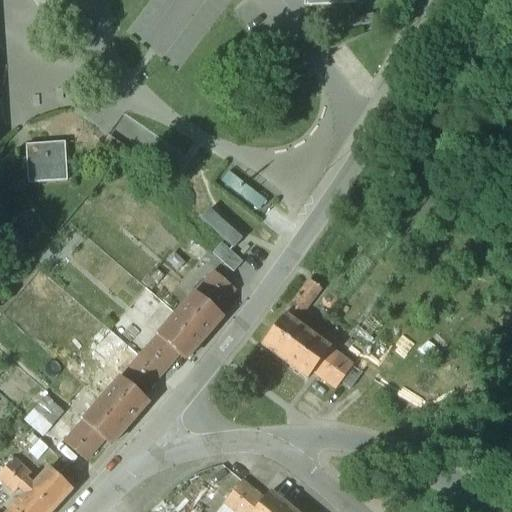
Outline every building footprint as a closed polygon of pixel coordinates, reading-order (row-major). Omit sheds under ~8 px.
[(64,143),(25,146),(28,185),(67,182),(64,143)] [(228,173),(220,183),(257,211),(264,202),(228,173)] [(242,240),(209,211),(200,221),(233,250),(242,240)] [(242,263),(221,245),(212,255),(233,274),(242,263)] [(235,290),(213,271),(194,294),(215,313),(235,290)] [(308,282),(283,317),(294,325),(320,290),(308,282)] [(215,313),(194,294),(175,315),(204,340),(222,319),(215,313)] [(204,340),(175,315),(157,336),(178,355),(185,361),(204,340)] [(294,325),(283,317),(260,347),(285,365),(308,335),(294,325)] [(352,368),(308,335),(285,365),(307,381),(312,374),(335,391),(340,384),(352,368)] [(157,336),(119,378),(141,397),(178,355),(157,336)] [(371,381),(352,368),(340,384),(359,398),(371,381)] [(141,397),(119,378),(100,400),(129,426),(148,404),(141,397)] [(129,426),(100,400),(81,422),(103,440),(110,447),(129,426)] [(49,426),(31,410),(22,419),(41,436),(49,426)] [(103,440),(81,422),(63,443),(84,462),(103,440)] [(30,475),(13,459),(4,469),(27,490),(31,486),(25,480),(30,475)] [(27,490),(4,469),(0,472),(0,483),(12,494),(17,489),(23,495),(27,490)] [(51,511),(71,491),(46,469),(31,486),(27,490),(51,511)] [(254,511),(263,501),(241,483),(223,505),(232,511),(254,511)] [(6,511),(51,511),(27,490),(23,495),(6,511)] [(263,501),(254,511),(290,511),(268,494),(263,501)]
